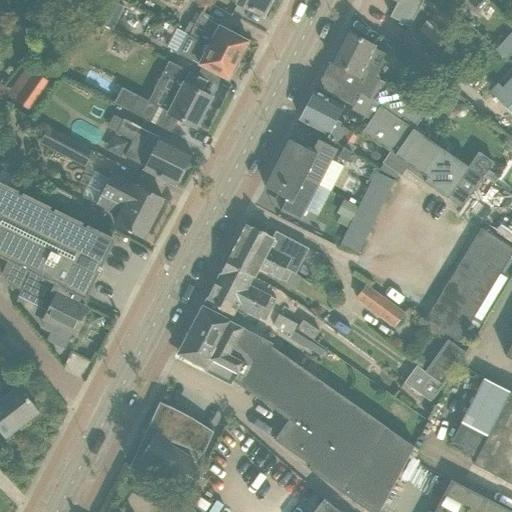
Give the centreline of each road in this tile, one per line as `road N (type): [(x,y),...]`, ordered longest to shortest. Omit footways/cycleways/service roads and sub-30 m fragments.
road 1 (tertiary): [(106,409),(317,0)]
road 2 (residential): [(106,409),(59,376),(0,304)]
